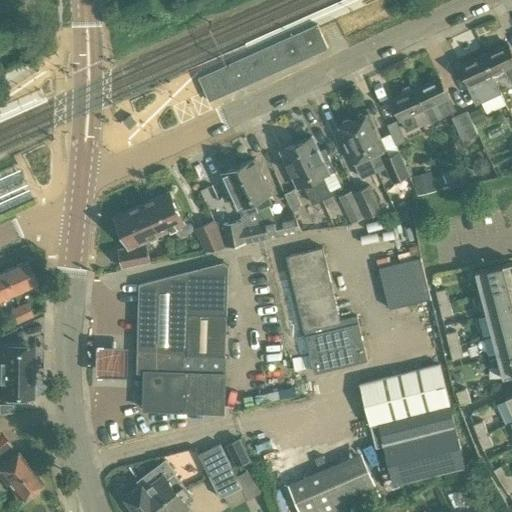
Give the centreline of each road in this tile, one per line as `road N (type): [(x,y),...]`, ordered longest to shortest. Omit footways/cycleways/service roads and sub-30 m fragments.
road 1 (residential): [(79,465),(333,408),(327,381),(386,367),(350,236),(285,241),(70,290)]
road 2 (residential): [(81,172),(111,171),(482,0)]
road 3 (tertiary): [(79,465),(70,290)]
road 4 (tertiary): [(81,172),(82,0)]
